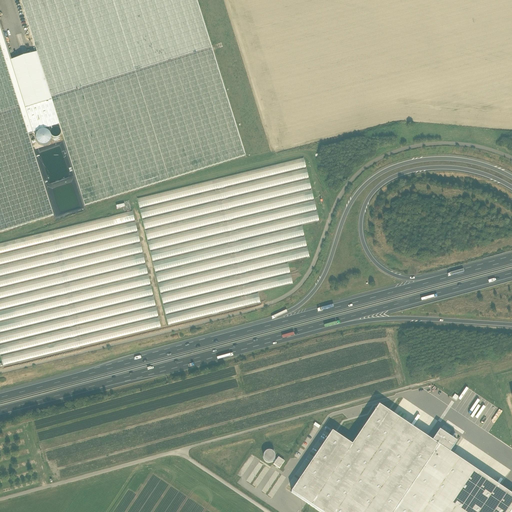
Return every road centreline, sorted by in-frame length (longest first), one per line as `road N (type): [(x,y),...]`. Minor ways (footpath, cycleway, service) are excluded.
road 1 (track): [(0,371),(261,308),(290,294),(316,257),(340,195),(380,157),(448,144),(511,158)]
road 2 (track): [(511,358),(0,499)]
road 3 (motorway): [(0,410),(340,319)]
road 4 (motorway): [(511,176),(450,158),(379,172),(350,202),(320,280),(275,323)]
road 5 (motorway): [(275,323),(0,397)]
road 6 (motorway): [(432,281),(390,273),(369,254),(361,222),(374,190),(400,173),(444,166),(511,186)]
road 7 (motorway): [(340,319),(511,273)]
road 8 (motorway): [(340,319),(511,324)]
road 9 (motorway): [(432,281),(275,323)]
